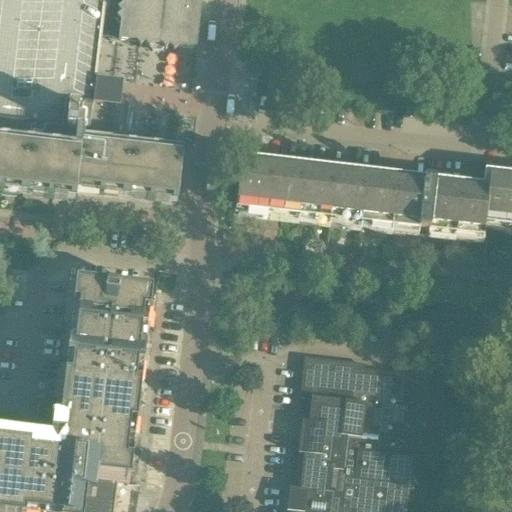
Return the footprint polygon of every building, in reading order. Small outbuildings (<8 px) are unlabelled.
[(0,0),(0,147),(61,154),(66,110),(91,113),(92,104),(93,91),(95,81),(99,41),(103,0),(0,0)] [(122,0),(122,7),(117,11),(118,11),(117,18),(116,19),(120,24),(118,42),(136,44),(139,49),(144,45),(148,50),(153,46),(161,47),(165,52),(169,48),(173,53),(178,49),(196,51),(201,0),(122,0)] [(103,79),(95,78),(93,91),(92,104),(100,105),(120,107),(121,95),(122,81),(103,79)] [(61,154),(0,147),(0,189),(75,199),(76,189),(177,201),(182,158),(110,150),(111,144),(84,141),(85,133),(89,134),(91,113),(66,110),(61,154)] [(481,194),(434,189),(435,184),(246,162),(246,160),(245,159),(244,158),(243,157),(241,156),(240,156),(239,157),(238,158),(237,158),(237,159),(237,160),(237,161),(237,162),(237,163),(238,164),(238,165),(239,165),(241,165),(241,166),(240,166),(235,212),(483,241),(484,227),(511,230),(511,178),(484,175),(481,194)] [(0,511),(105,511),(109,484),(129,487),(151,293),(75,284),(55,451),(12,446),(13,443),(27,445),(28,435),(16,419),(0,417),(0,511)] [(304,361),(299,400),(305,401),(294,492),(289,491),(286,511),(408,511),(420,414),(425,375),(398,372),(398,377),(377,374),(363,373),(363,368),(353,366),(304,361)]
